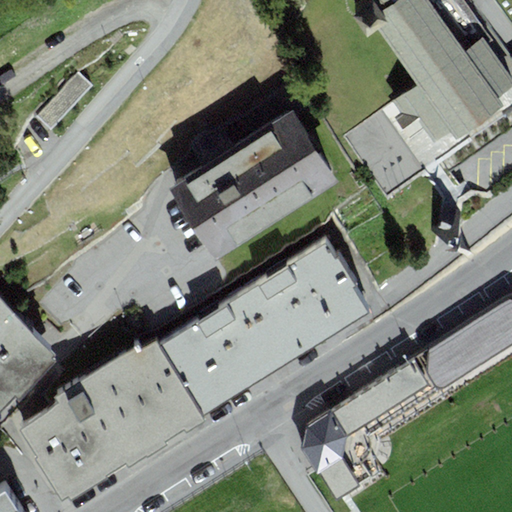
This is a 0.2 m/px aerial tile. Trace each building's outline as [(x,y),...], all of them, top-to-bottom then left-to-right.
[(380,21),(423,79),(394,101),(403,113),(397,117),(411,136),(426,125),(437,140),(452,128),(460,138),(507,103),(501,94),(511,85),(511,76),(483,38),(468,49),(431,0),(395,0),(389,5),(385,0),(364,0),(356,6),(371,27),(380,21)] [(90,83),(75,71),(38,116),(52,128),(90,83)] [(174,188),(215,250),(333,173),(292,110),(174,188)] [(511,194),(509,191),(492,208),(500,217),(507,224),(511,220),(511,194)] [(162,343),(206,411),(371,304),(328,237),(162,343)] [(476,378),(511,355),(511,292),(425,346),(447,381),(469,367),(476,378)] [(0,295),(0,406),(56,349),(0,295)] [(158,337),(25,423),(72,496),(206,411),(162,343),(158,337)] [(304,445),(340,497),(373,475),(366,463),(374,450),(370,438),(436,396),(414,361),(309,425),(304,445)] [(54,511),(32,476),(0,494),(0,511),(54,511)]
